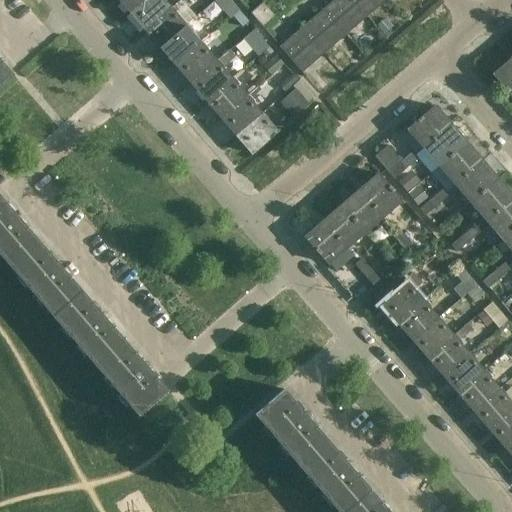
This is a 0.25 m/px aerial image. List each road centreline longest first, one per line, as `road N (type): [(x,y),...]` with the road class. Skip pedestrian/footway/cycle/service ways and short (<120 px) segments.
road 1 (residential): [(498,511),(250,223)]
road 2 (residential): [(250,223),(56,0)]
road 3 (residential): [(250,223),(439,58)]
